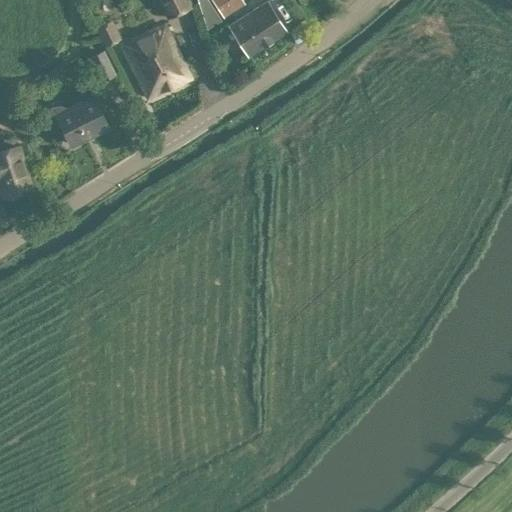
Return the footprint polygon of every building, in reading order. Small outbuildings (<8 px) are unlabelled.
[(159,0),(165,13),(191,0),(190,0),(159,0)] [(199,0),(207,23),(221,14),(211,0),(199,0)] [(215,0),(224,13),(244,0),(215,0)] [(286,26),(270,0),(258,0),(228,19),(248,50),(286,26)] [(112,15),(104,19),(96,22),(105,41),(121,33),(112,15)] [(191,74),(164,17),(121,37),(146,94),(191,74)] [(102,77),(116,69),(104,44),(89,52),(102,77)] [(108,122),(92,89),(65,101),(58,99),(50,100),(45,106),(42,112),(44,120),(49,126),(55,128),(65,127),(71,137),(92,126),(94,129),(108,122)] [(20,136),(0,142),(0,185),(2,191),(34,180),(20,136)]
